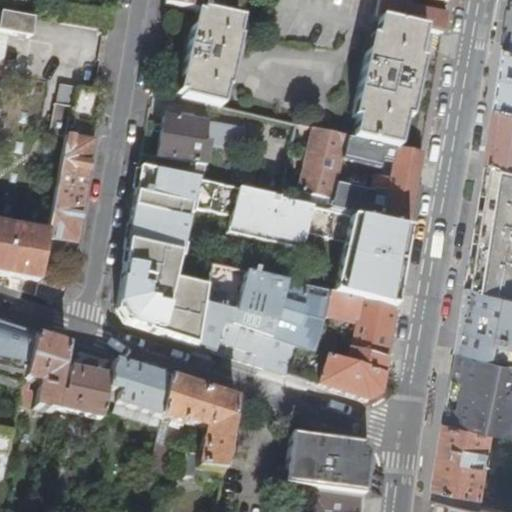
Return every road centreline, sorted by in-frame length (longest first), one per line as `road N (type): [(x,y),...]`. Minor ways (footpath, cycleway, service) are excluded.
road 1 (residential): [(404,436),(482,0)]
road 2 (residential): [(139,0),(82,334)]
road 3 (residential): [(82,334),(404,436)]
